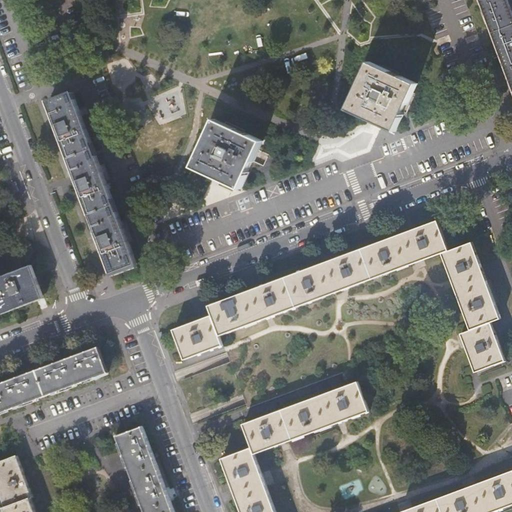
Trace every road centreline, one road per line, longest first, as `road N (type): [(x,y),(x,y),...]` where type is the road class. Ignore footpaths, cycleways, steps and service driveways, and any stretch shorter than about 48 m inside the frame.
road 1 (residential): [(511,155),(158,289)]
road 2 (residential): [(57,0),(158,289)]
road 3 (residential): [(81,317),(0,94)]
road 4 (residential): [(131,299),(208,511)]
